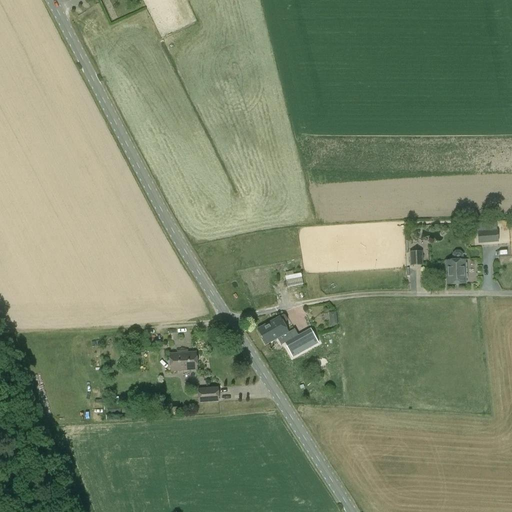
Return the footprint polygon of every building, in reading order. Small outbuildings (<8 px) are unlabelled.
[(477,232),(478,244),(498,243),(497,231),(477,232)] [(412,252),(409,252),(410,267),(423,266),(422,251),(418,252),(418,245),(412,246),(412,252)] [(464,261),(463,261),(463,254),(459,251),(455,252),(452,255),(452,262),(446,262),(447,285),(465,284),(464,261)] [(284,277),(286,288),(302,284),(300,273),(284,277)] [(251,292),(254,300),(274,293),(272,285),(251,292)] [(279,317),(257,330),(266,346),(281,338),(288,333),(288,332),(283,324),(286,323),(287,321),(285,316),(283,315),(279,317)] [(310,329),(284,344),(292,357),(318,343),(310,329)] [(196,353),(169,355),(171,372),(197,370),(196,353)] [(218,389),(199,390),(200,403),(219,402),(218,389)] [(120,405),(107,406),(108,416),(121,414),(120,405)]
